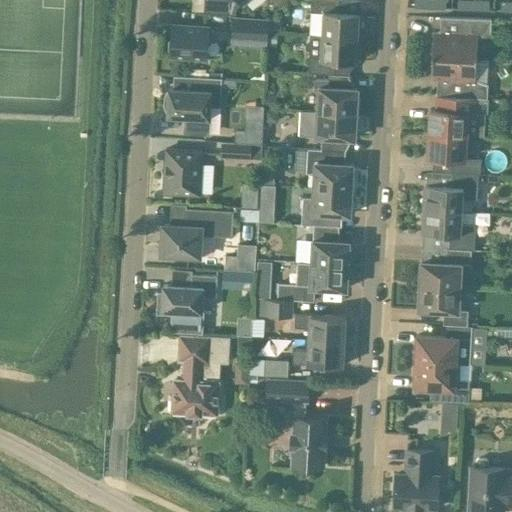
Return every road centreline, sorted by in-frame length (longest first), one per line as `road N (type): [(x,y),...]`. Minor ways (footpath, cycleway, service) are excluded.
road 1 (residential): [(366,511),(390,0)]
road 2 (residential): [(108,500),(124,413),(146,0)]
road 3 (unclassified): [(108,500),(0,440)]
